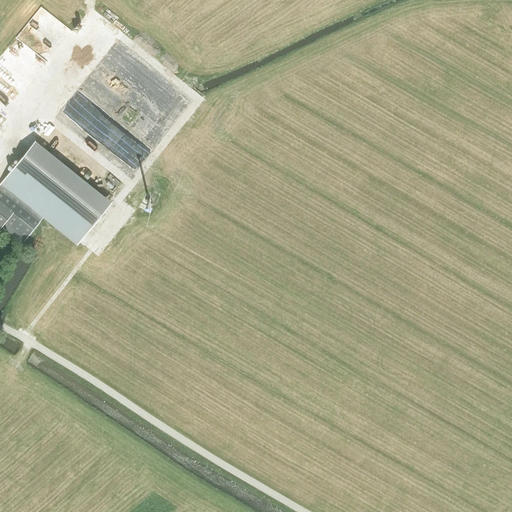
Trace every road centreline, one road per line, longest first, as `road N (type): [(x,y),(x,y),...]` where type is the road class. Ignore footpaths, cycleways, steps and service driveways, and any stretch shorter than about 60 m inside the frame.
road 1 (unclassified): [(304,511),(0,327)]
road 2 (track): [(92,248),(124,204),(44,133),(86,0)]
